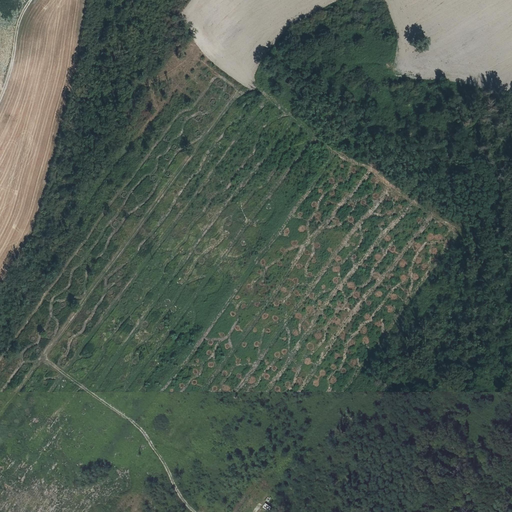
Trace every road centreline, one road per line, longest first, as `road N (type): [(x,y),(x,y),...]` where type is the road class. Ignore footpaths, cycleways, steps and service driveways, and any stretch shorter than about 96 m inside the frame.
road 1 (track): [(0,374),(21,387),(218,115),(166,73)]
road 2 (track): [(200,511),(181,496),(145,425),(45,355)]
